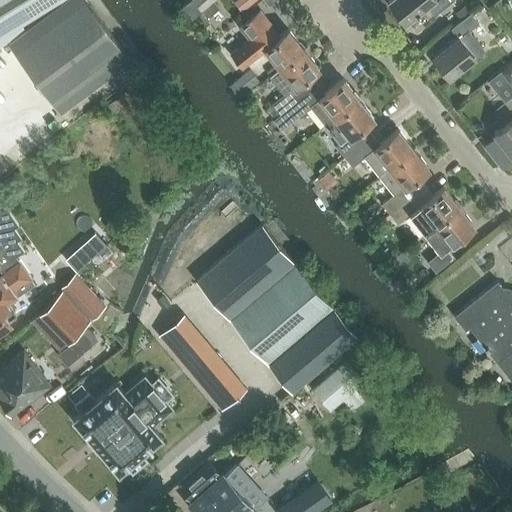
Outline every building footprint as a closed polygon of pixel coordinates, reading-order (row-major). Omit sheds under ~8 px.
[(0,0),(0,45),(23,25),(22,23),(59,0),(0,0)] [(68,0),(10,45),(62,113),(131,60),(85,0),(68,0)] [(214,0),(191,0),(183,7),(192,19),(202,11),(208,18),(220,8),(213,1),(214,0)] [(243,0),(235,0),(234,1),(241,11),(248,5),(243,0)] [(435,15),(453,0),(389,0),(407,22),(427,6),(435,15)] [(465,5),(456,13),(460,19),(470,11),(465,5)] [(266,50),(281,67),(304,49),(289,29),(281,36),(260,9),(239,25),(249,38),(232,52),(244,67),(266,50)] [(470,29),(480,21),(473,12),(452,29),(459,37),(434,57),(450,77),(486,48),(470,29)] [(320,68),(304,49),(281,67),(281,68),(271,76),(285,94),(273,103),(281,114),(300,100),(318,84),(311,75),(320,68)] [(500,95),(511,85),(511,81),(499,66),(486,78),(500,95)] [(232,84),(230,85),(239,97),(240,96),(259,81),(250,69),(232,84)] [(307,108),(310,106),(325,125),(359,98),(344,79),(326,93),(318,84),(300,100),(307,108)] [(511,157),(511,95),(506,100),(511,107),(511,118),(495,132),(499,137),(487,146),(502,165),(511,157)] [(359,98),(325,125),(340,144),(337,146),(344,155),(364,140),(357,131),(374,117),(359,98)] [(59,110),(49,117),(42,108),(10,130),(24,150),(66,120),(59,110)] [(379,176),(414,148),(399,129),(372,150),(364,140),(344,155),(345,156),(353,166),(364,157),(379,176)] [(429,167),(414,148),(379,176),(393,194),(382,203),(390,213),(428,184),(420,174),(429,167)] [(343,174),(353,166),(345,156),(335,164),(343,174)] [(324,165),(319,170),(321,173),(327,169),(324,165)] [(329,171),(319,179),(325,186),(334,178),(329,171)] [(410,214),(424,233),(459,206),(445,187),(435,194),(428,184),(390,213),(398,223),(410,214)] [(474,224),(459,206),(424,233),(439,252),(428,261),(436,271),(455,256),(447,246),(474,224)] [(8,302),(34,284),(31,280),(33,278),(20,260),(19,260),(17,257),(25,251),(18,241),(22,238),(14,227),(18,224),(7,208),(0,213),(0,272),(1,274),(0,274),(0,329),(3,331),(9,327),(11,319),(17,315),(8,302)] [(262,223),(196,279),(229,318),(295,262),(262,223)] [(95,232),(65,259),(76,271),(106,244),(95,232)] [(403,251),(394,258),(400,266),(409,258),(403,251)] [(295,262),(229,318),(267,363),(333,307),(295,262)] [(65,288),(40,311),(69,341),(104,307),(74,275),(63,286),(65,288)] [(497,280),(453,315),(465,330),(469,327),(511,381),(511,291),(502,290),(502,287),(497,280)] [(333,307),(267,363),(292,392),(358,336),(333,307)] [(166,328),(159,334),(167,344),(175,338),(166,328)] [(175,338),(167,344),(175,353),(183,347),(175,338)] [(183,347),(175,353),(183,362),(190,356),(183,347)] [(0,399),(0,401),(12,417),(52,387),(26,351),(0,370),(0,398),(1,399),(0,399)] [(190,356),(183,362),(191,371),(198,365),(190,356)] [(347,358),(312,388),(327,407),(362,376),(347,358)] [(198,365),(191,371),(198,381),(206,374),(198,365)] [(206,374),(198,381),(206,390),(214,383),(206,374)] [(74,416),(73,418),(74,419),(117,470),(119,472),(120,470),(127,465),(133,471),(146,460),(141,453),(160,437),(162,435),(160,434),(152,424),(172,408),(145,375),(125,392),(117,383),(116,381),(114,383),(115,383),(95,399),(89,392),(76,404),(81,411),(75,416),(74,416)] [(214,383),(206,390),(214,399),(221,393),(214,383)] [(221,393),(214,399),(222,409),(230,403),(221,393)] [(192,501),(222,474),(208,458),(178,485),(192,501)] [(198,511),(258,511),(256,509),(223,472),(222,474),(192,501),(190,503),(198,511)] [(316,479),(274,508),(277,511),(311,511),(330,499),(316,479)]
